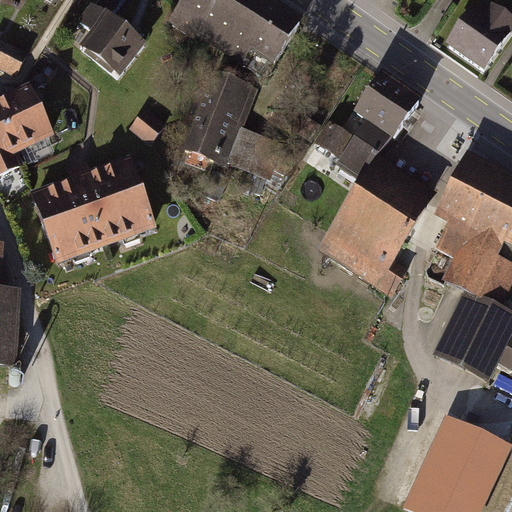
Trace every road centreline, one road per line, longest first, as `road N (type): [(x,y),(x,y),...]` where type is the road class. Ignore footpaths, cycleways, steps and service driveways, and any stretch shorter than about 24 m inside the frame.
road 1 (tertiary): [(511,134),(317,0)]
road 2 (track): [(43,364),(81,511)]
road 3 (residential): [(0,227),(43,364)]
